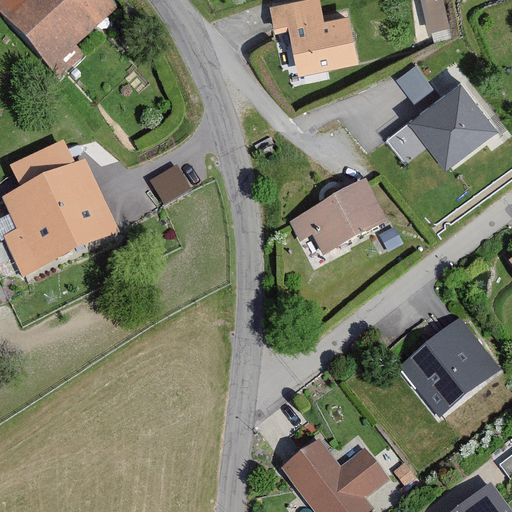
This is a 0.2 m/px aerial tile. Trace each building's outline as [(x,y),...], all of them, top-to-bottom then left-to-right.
[(0,0),(0,21),(55,79),(80,55),(73,47),(112,9),(103,0),(0,0)] [(319,0),(270,0),(265,1),(270,30),(293,26),(300,67),(357,57),(349,13),(322,17),(319,0)] [(440,0),(419,0),(428,29),(447,23),(440,0)] [(395,81),(412,106),(432,92),(415,67),(395,81)] [(463,85),(388,141),(406,165),(427,150),(447,176),(501,136),(463,85)] [(28,188),(2,200),(17,233),(1,240),(18,276),(117,232),(86,164),(79,167),(67,143),(17,165),(28,188)] [(179,167),(154,177),(162,198),(187,188),(179,167)] [(370,181),(288,221),(299,244),(314,237),(324,258),(391,226),(370,181)] [(458,316),(397,365),(436,414),(497,365),(458,316)] [(320,437),(275,469),(305,511),(368,511),(369,511),(359,498),(390,476),(365,442),(338,462),(320,437)] [(511,450),(496,462),(507,478),(511,474),(511,450)] [(511,511),(511,506),(492,483),(456,511),(511,511)]
